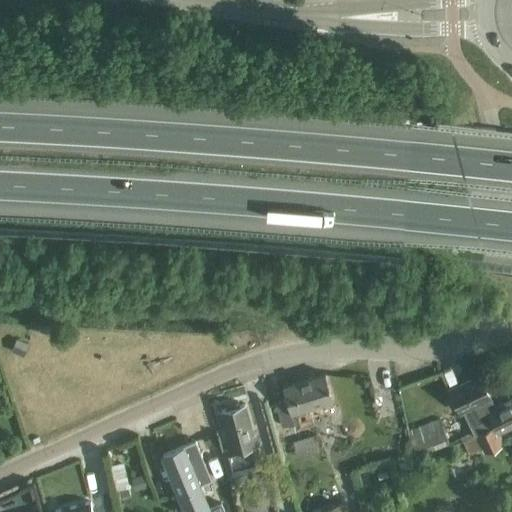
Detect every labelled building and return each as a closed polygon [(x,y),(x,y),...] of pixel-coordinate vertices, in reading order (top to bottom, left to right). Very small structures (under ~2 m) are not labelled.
[(287,400),(275,403),(283,426),(295,422),(295,423),(312,417),(309,406),(334,399),(325,373),(283,386),(287,400)] [(464,413),(464,414),(474,435),(495,425),(493,421),(511,412),(511,398),(495,406),(480,374),(450,389),(461,414),(464,413)] [(218,412),(228,450),(222,451),(228,477),(262,469),(245,404),(239,406),(238,402),(226,405),(227,409),(218,412)] [(474,435),(463,440),(469,452),(482,446),(484,451),(504,443),(499,432),(511,425),(511,412),(493,421),(495,425),(474,435)] [(442,422),(440,423),(407,435),(412,449),(447,436),(442,422)] [(292,440),(297,456),(321,449),(317,434),(292,440)] [(163,454),(179,494),(200,485),(199,485),(212,479),(196,441),(163,454)] [(124,460),(111,462),(115,488),(128,486),(124,460)] [(148,486),(144,474),(132,477),(136,490),(148,486)] [(208,506),(200,485),(179,494),(186,511),(210,511),(210,510),(208,506)] [(342,511),(339,501),(312,509),(312,511),(342,511)] [(93,511),(91,502),(53,511),(93,511)]
